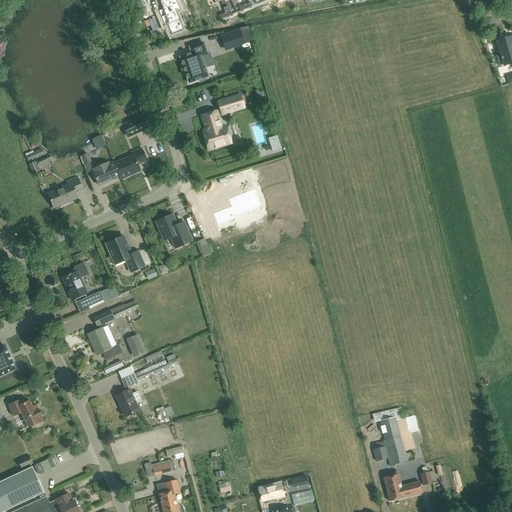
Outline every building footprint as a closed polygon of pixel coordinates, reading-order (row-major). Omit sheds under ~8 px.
[(164,9),(160,11),(166,26),(169,25),(173,35),(185,30),(177,12),(182,10),(177,0),(165,0),(161,2),(164,9)] [(183,22),(191,21),(190,11),(183,11),(183,22)] [(243,44),(239,30),(221,36),(225,48),(236,44),(237,46),(243,44)] [(511,36),(496,41),(499,52),(495,53),(499,66),(503,65),(503,66),(511,63),(511,37),(511,38),(511,36)] [(207,55),(203,43),(190,47),(192,53),(180,57),(189,83),(199,80),(199,81),(206,79),(205,78),(208,77),(201,57),(207,55)] [(222,116),(245,109),(243,102),(240,95),(228,98),(217,101),(222,116)] [(221,128),(216,111),(202,116),(207,132),(203,133),(208,151),(231,144),(226,126),(221,128)] [(144,114),(122,123),(127,135),(149,126),(144,114)] [(267,141),(271,155),(279,153),(276,139),(267,141)] [(29,161),(44,154),(42,149),(26,156),(29,161)] [(113,162),(120,179),(140,171),(137,165),(146,161),(141,149),(132,153),(133,156),(114,164),(114,162),(113,162)] [(88,153),(81,156),(84,164),(91,162),(88,153)] [(40,166),(52,161),(50,155),(37,160),(40,166)] [(33,174),(40,171),(36,161),(29,164),(33,174)] [(256,170),(262,189),(292,180),(287,161),(256,170)] [(120,179),(113,162),(109,164),(108,163),(93,169),(93,171),(92,171),(98,185),(103,183),(105,184),(108,182),(109,181),(119,176),(120,179)] [(53,208),(77,198),(75,193),(82,190),(77,177),(67,182),(68,185),(47,194),(53,208)] [(231,206),(213,214),(217,225),(236,218),(235,216),(261,205),(255,189),(228,199),(231,206)] [(177,225),(173,214),(156,221),(163,239),(170,237),(174,248),(191,241),(184,222),(177,225)] [(132,253),(125,236),(107,243),(115,264),(125,260),(130,272),(134,271),(145,266),(139,250),(132,253)] [(211,254),(207,245),(198,248),(202,258),(211,254)] [(71,299),(86,292),(80,277),(88,274),(83,263),(74,266),(73,269),(74,272),(62,277),(71,299)] [(149,281),(157,277),(153,271),(145,275),(149,281)] [(113,285),(85,298),(89,308),(117,296),(113,285)] [(126,313),(138,308),(136,301),(130,304),(131,305),(126,308),(124,304),(110,310),(110,309),(92,318),(97,327),(115,319),(114,318),(126,313)] [(102,328),(88,334),(97,355),(102,353),(105,360),(119,354),(116,347),(117,346),(113,338),(110,331),(107,332),(104,334),(102,328)] [(134,356),(145,351),(139,335),(127,339),(134,356)] [(0,348),(0,376),(16,369),(5,346),(0,348)] [(162,355),(160,350),(144,357),(147,362),(162,355)] [(176,359),(174,354),(166,358),(168,363),(167,363),(166,364),(165,360),(134,374),(134,373),(121,379),(124,387),(149,376),(150,380),(155,378),(153,374),(161,371),(163,374),(166,372),(165,370),(172,367),(173,369),(177,368),(176,365),(178,364),(178,363),(181,362),(179,358),(176,359)] [(120,361),(103,369),(106,374),(123,366),(120,361)] [(131,394),(129,389),(116,395),(125,416),(139,410),(136,404),(142,401),(138,391),(131,394)] [(20,405),(18,399),(14,401),(15,402),(9,405),(14,416),(21,412),(28,427),(44,420),(37,404),(33,406),(30,400),(20,405)] [(174,415),(170,406),(164,409),(163,407),(155,410),(160,422),(164,421),(163,420),(164,419),(165,422),(169,421),(168,418),(174,415)] [(408,460),(397,417),(402,416),(400,407),(371,414),(373,422),(380,422),(385,441),(386,447),(374,449),(377,461),(388,458),(390,465),(408,460)] [(385,441),(372,443),(374,449),(386,447),(385,441)] [(21,469),(33,463),(30,456),(18,462),(21,469)] [(51,457),(47,459),(51,468),(55,466),(51,457)] [(151,465),(154,476),(175,470),(172,459),(165,461),(165,458),(160,459),(161,462),(151,465)] [(40,462),(36,464),(40,473),(45,471),(40,462)] [(0,511),(44,491),(32,466),(0,481),(0,511)] [(436,481),(434,471),(430,472),(430,471),(420,473),(423,485),(433,483),(433,482),(436,481)] [(400,486),(397,473),(384,477),(390,503),(404,499),(422,494),(419,481),(400,486)] [(300,485),(308,483),(306,475),(298,477),(300,485)] [(163,511),(179,511),(175,494),(180,493),(177,479),(165,482),(167,492),(159,494),(163,511)] [(255,486),(258,499),(281,493),(278,481),(255,486)] [(73,502),(69,493),(55,500),(60,509),(54,511),(46,496),(12,511),(78,511),(74,502),(73,502)]
